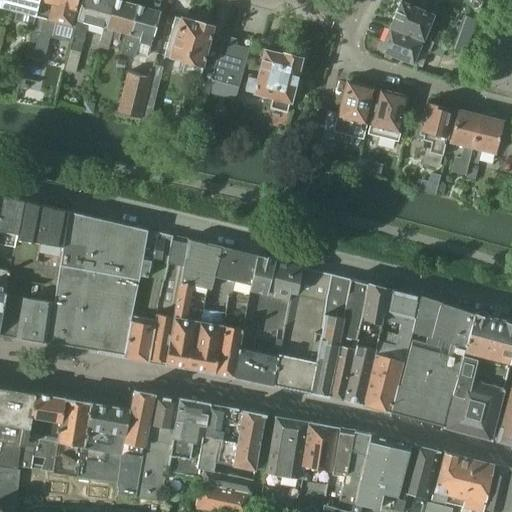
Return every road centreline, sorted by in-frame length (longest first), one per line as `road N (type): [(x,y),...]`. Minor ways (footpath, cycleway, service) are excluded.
road 1 (residential): [(511,299),(0,179)]
road 2 (residential): [(511,108),(334,66),(348,18)]
